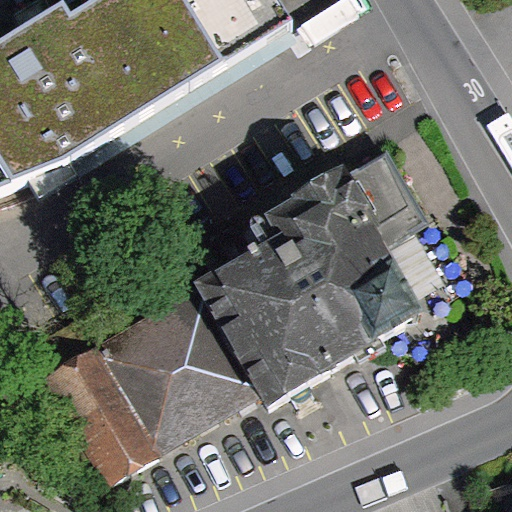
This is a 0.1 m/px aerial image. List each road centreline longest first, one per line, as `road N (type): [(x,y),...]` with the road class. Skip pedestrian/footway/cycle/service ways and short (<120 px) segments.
road 1 (residential): [(511,419),(296,511)]
road 2 (residential): [(511,186),(399,0)]
